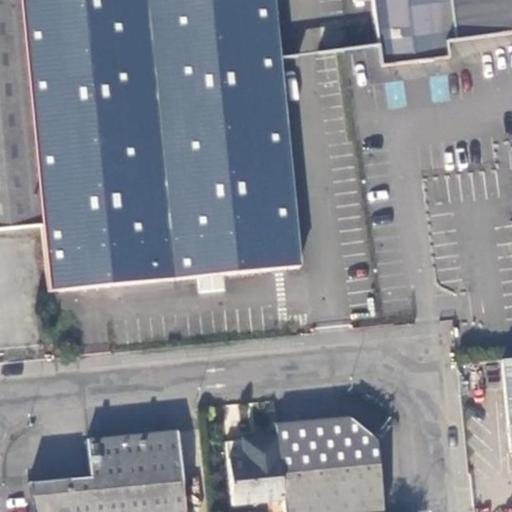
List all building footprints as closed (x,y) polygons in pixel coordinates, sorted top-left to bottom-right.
[(0,0),(0,232),(40,229),(18,0),(0,0)] [(18,0),(40,229),(47,294),(198,279),(223,277),(297,270),(277,59),(270,0),(18,0)] [(445,42),(511,34),(511,0),(370,0),(377,45),(379,67),(447,58),(445,42)] [(224,291),(223,277),(198,279),(199,293),(224,291)] [(511,453),(511,361),(500,363),(509,453),(511,453)] [(282,511),(381,511),(375,443),(348,421),(274,429),(275,441),(282,511)] [(184,511),(177,435),(85,442),(88,481),(27,487),(29,511),(184,511)] [(282,511),(275,441),(225,446),(232,507),(268,505),(268,511),(282,511)]
